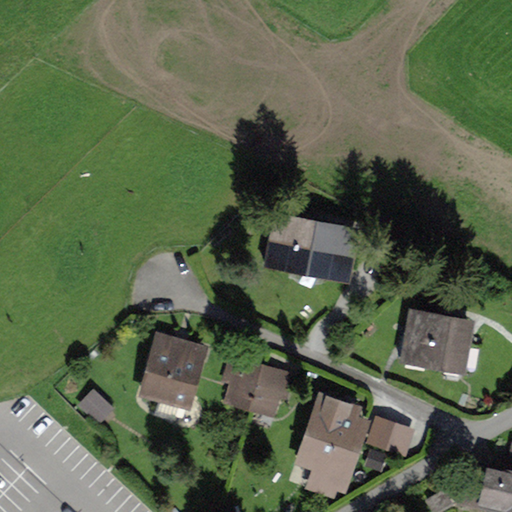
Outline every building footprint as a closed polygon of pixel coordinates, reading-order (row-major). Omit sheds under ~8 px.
[(292,265),(347,275),(355,230),(279,216),(274,239),(268,238),(264,262),(291,267),(292,265)] [(399,358),(427,363),(427,361),(452,365),(453,359),(462,360),(469,322),(414,312),(410,335),(404,333),(399,358)] [(203,350),(159,337),(143,392),(188,406),(203,350)] [(248,395),(251,401),(262,366),(231,356),(224,379),(239,384),(237,392),(248,395)] [(292,375),(262,366),(251,401),(249,408),(274,415),(280,395),(286,397),(292,375)] [(83,404),(98,419),(110,407),(94,392),(83,404)] [(334,482),(341,484),(363,422),(353,419),(357,409),(323,397),(302,460),(318,465),(312,484),(331,491),(334,482)] [(28,511),(99,439),(68,410),(58,420),(48,410),(27,432),(34,438),(0,473),(0,511),(28,511)] [(366,438),(406,453),(416,425),(376,410),(366,438)] [(500,503),(511,506),(511,475),(507,474),(493,471),(492,476),(486,500),(500,503)] [(486,500),(492,476),(474,472),(427,497),(434,511),(453,501),(497,511),(500,503),(486,500)] [(118,511),(112,506),(106,511),(101,511),(89,500),(77,511),(118,511)]
